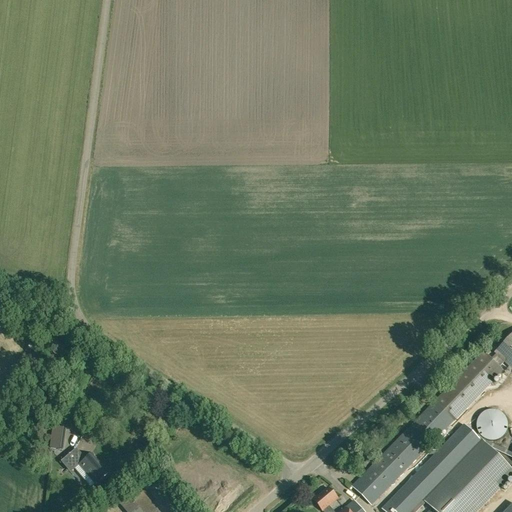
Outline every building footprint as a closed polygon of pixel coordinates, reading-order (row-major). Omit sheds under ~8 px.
[(351,486),(372,506),(502,371),(498,367),(503,362),(511,370),(511,333),(494,353),(495,354),(490,359),(482,352),(351,486)] [(28,347),(35,352),(38,348),(30,343),(28,347)] [(485,440),(491,442),(496,441),(501,438),(505,433),(507,428),(507,423),(505,418),(502,415),(499,412),(493,410),(487,411),(482,413),(479,416),(476,421),(475,424),(476,429),(477,433),(479,436),(481,438),(485,440)] [(65,429),(53,428),(51,448),(62,450),(65,429)] [(424,501),(435,511),(480,511),(511,479),(511,469),(483,441),(424,501)] [(80,465),(95,483),(107,472),(92,454),(86,460),(76,448),(61,462),(67,469),(80,458),(83,462),(80,465)] [(118,503),(125,511),(158,511),(138,487),(118,503)] [(363,511),(354,501),(340,511),(333,511),(329,507),(337,500),(327,488),(314,499),(324,511),(363,511)]
